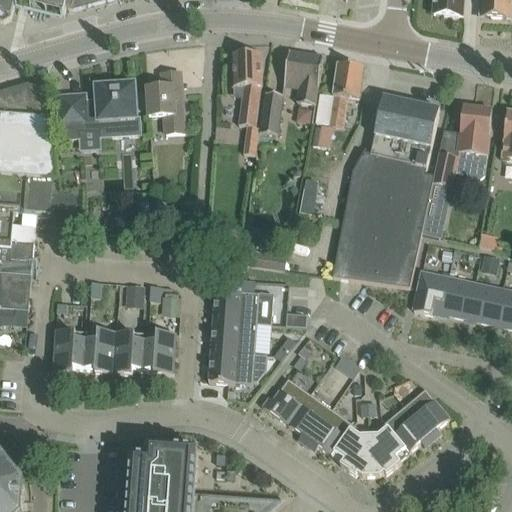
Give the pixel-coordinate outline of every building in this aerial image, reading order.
[(0,0),(0,24),(4,26),(11,22),(15,6),(16,0),(0,0)] [(16,0),(15,6),(65,19),(69,0),(16,0)] [(463,19),(464,0),(434,0),(434,17),(463,19)] [(482,0),(481,20),(510,22),(511,0),(482,0)] [(324,58),(294,53),(292,53),(285,90),(299,93),(296,106),(312,109),(316,109),(324,58)] [(261,87),(261,77),(261,57),(234,58),(235,91),(244,90),(239,129),(248,130),(244,158),(257,159),(260,132),(256,131),(261,87)] [(330,130),(332,130),(344,132),(348,101),(360,103),(365,71),(338,67),(333,99),(322,97),(317,126),(330,128),(330,130)] [(165,120),(166,137),(185,136),(181,76),(163,77),(163,91),(148,92),(150,121),(165,120)] [(60,198),(55,152),(47,81),(0,94),(0,311),(15,313),(29,314),(37,215),(50,216),(52,199),(60,199),(60,198)] [(101,142),(142,139),(141,120),(137,121),(135,88),(132,88),(131,84),(118,85),(118,89),(97,90),(98,103),(86,104),(85,99),(59,101),(62,144),(81,143),(81,135),(100,134),(101,142)] [(261,136),(277,138),(283,98),(267,96),(261,136)] [(440,113),(403,105),(384,101),(372,157),(364,155),(354,175),(337,262),(333,281),(410,292),(418,259),(429,205),(435,180),(426,178),(429,162),(440,113)] [(489,139),(490,133),(492,113),(464,110),(461,136),(459,155),(457,161),(440,157),(435,180),(429,205),(449,207),(450,192),(454,192),(456,176),(469,177),(472,181),(481,182),(488,179),(491,140),(489,139)] [(340,151),(340,135),(317,134),(317,150),(340,151)] [(318,193),(319,184),(307,182),(306,191),(318,193)] [(152,206),(150,233),(166,234),(167,207),(152,206)] [(238,267),(241,247),(210,243),(208,263),(238,267)] [(242,268),(286,275),(288,260),(276,258),(276,256),(256,254),(256,255),(244,254),(242,268)] [(481,275),(497,279),(500,262),(484,259),(481,275)] [(441,317),(449,281),(423,276),(414,314),(432,318),(433,315),(441,317)] [(470,323),(478,288),(449,281),(441,317),(470,323)] [(101,302),(102,287),(93,286),(92,301),(101,302)] [(127,288),(126,310),(144,312),(145,290),(127,288)] [(497,329),(505,293),(478,288),(470,323),(497,329)] [(151,305),(160,306),(161,290),(152,290),(151,305)] [(216,293),(214,325),(259,328),(259,327),(272,328),(274,298),(260,296),(260,297),(242,296),(242,295),(218,293),(216,293)] [(511,294),(505,293),(497,329),(511,331),(511,294)] [(163,300),(162,319),(180,320),(181,302),(163,300)] [(58,307),(57,316),(67,317),(68,308),(59,307),(58,307)] [(0,311),(0,313),(0,327),(14,329),(15,313),(0,311)] [(287,317),(286,329),(307,331),(308,318),(287,317)] [(214,325),(211,355),(268,359),(256,358),(257,345),(259,328),(214,325)] [(98,337),(75,336),(57,334),(54,375),(74,376),(74,372),(95,373),(95,375),(114,377),(117,336),(98,335),(98,337)] [(157,339),(125,336),(117,336),(114,377),(133,378),(133,373),(155,375),(154,377),(174,378),(177,338),(157,336),(157,339)] [(289,340),(282,350),(288,355),(296,345),(289,340)] [(282,350),(274,359),(281,365),(288,355),(282,350)] [(211,355),(209,386),(235,388),(235,387),(253,389),(253,386),(258,386),(267,375),(268,359),(211,355)] [(308,364),(301,359),(294,369),(301,374),(308,364)] [(360,374),(342,361),(336,369),(354,382),(360,374)] [(288,428),(310,397),(289,382),(273,404),(269,402),(263,410),(288,428)] [(354,383),(348,392),(358,399),(364,390),(354,383)] [(405,410),(433,443),(441,437),(437,433),(450,422),(426,393),(405,410)] [(307,448),(332,413),(310,397),(288,428),(302,438),(299,442),(307,448)] [(362,407),(363,420),(376,419),(375,407),(362,407)] [(425,450),(433,443),(405,410),(384,427),(409,456),(421,446),(425,450)] [(333,460),(354,429),(332,413),(307,448),(316,454),(319,450),(333,460)] [(400,464),(409,456),(384,427),(378,433),(378,438),(362,439),(362,434),(354,429),(333,460),(342,466),(341,468),(356,479),(358,477),(363,480),(380,479),(385,475),(387,478),(401,466),(400,464)] [(195,498),(199,454),(147,451),(147,462),(132,461),(127,511),(278,511),(287,505),(195,498)] [(25,511),(26,492),(0,459),(0,511),(25,511)]
